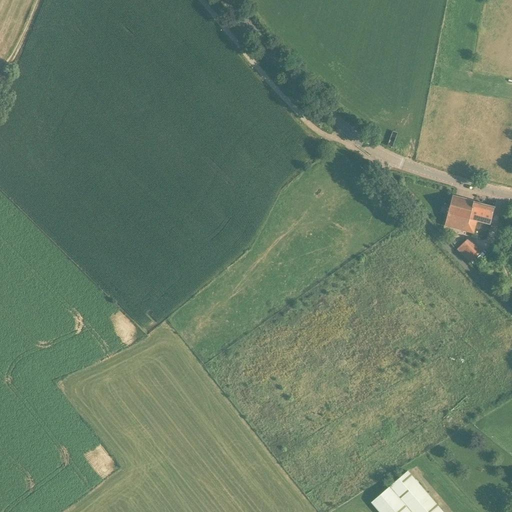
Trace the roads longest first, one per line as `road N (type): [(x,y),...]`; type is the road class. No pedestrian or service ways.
road 1 (tertiary): [(382,155),(342,127),(229,0)]
road 2 (residential): [(382,155),(394,189),(511,315)]
road 3 (tertiary): [(511,196),(382,155)]
